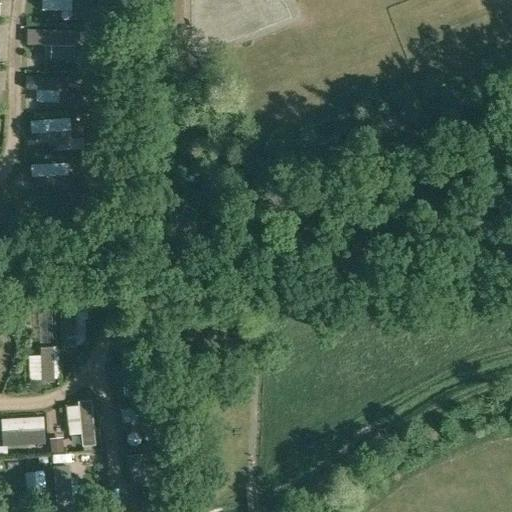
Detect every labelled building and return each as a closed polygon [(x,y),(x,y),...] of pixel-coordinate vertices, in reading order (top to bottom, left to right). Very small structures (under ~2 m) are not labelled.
[(49,0),(49,15),(83,15),(82,0),(49,0)] [(0,6),(0,21),(8,22),(8,7),(0,6)] [(88,47),(87,26),(33,30),(35,51),(88,47)] [(58,63),(77,63),(77,53),(59,53),(58,63)] [(46,95),(46,103),(66,103),(66,81),(34,81),(34,95),(46,95)] [(90,299),(67,300),(69,346),(84,345),(83,320),(91,319),(90,299)] [(67,376),(63,346),(46,348),(50,378),(67,376)] [(76,435),(88,434),(87,417),(97,416),(96,404),(74,405),(76,435)] [(9,430),(50,427),(49,416),(8,419),(9,430)]
